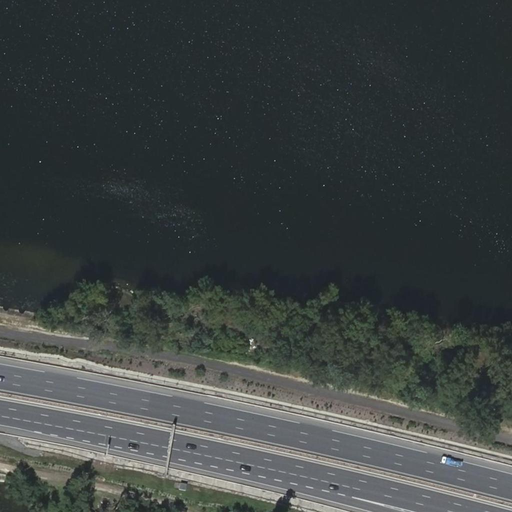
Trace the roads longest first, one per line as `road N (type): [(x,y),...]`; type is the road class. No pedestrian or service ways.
road 1 (motorway): [(511,488),(0,377)]
road 2 (motorway): [(21,416),(467,511)]
road 3 (motorway): [(21,416),(386,511)]
